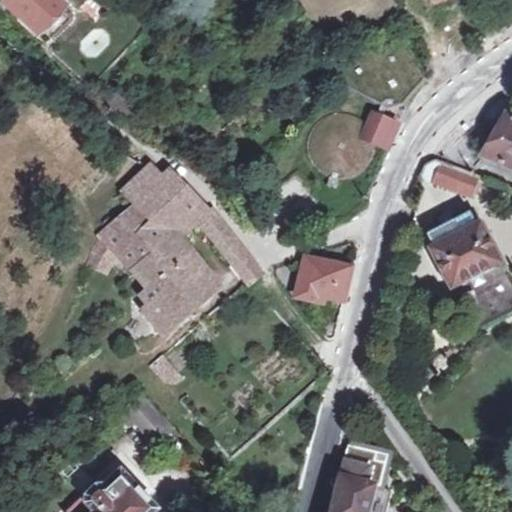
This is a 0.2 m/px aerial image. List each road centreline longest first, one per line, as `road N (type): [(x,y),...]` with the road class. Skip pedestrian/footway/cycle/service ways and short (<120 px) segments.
road 1 (secondary): [(341,362),(376,222),(400,156),(430,112)]
road 2 (residential): [(341,362),(456,511)]
road 3 (secondary): [(306,511),(341,362)]
road 4 (track): [(260,263),(376,222)]
